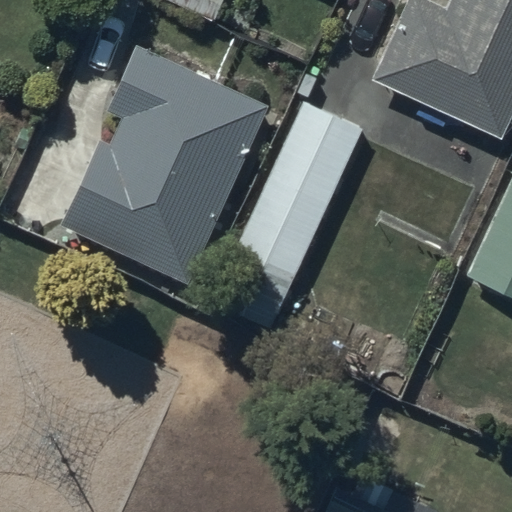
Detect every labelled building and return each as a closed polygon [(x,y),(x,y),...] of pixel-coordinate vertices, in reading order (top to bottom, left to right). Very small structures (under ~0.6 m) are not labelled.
[(511,92),(511,0),(399,0),(370,66),(499,123),(511,92)] [(107,132),(96,127),(56,209),(184,271),(270,96),(136,31),(103,98),(120,106),(107,132)] [(363,118),(301,91),(212,289),(274,316),(363,118)] [(511,166),(465,264),(511,286),(511,166)] [(424,511),(335,471),(316,511),(424,511)]
